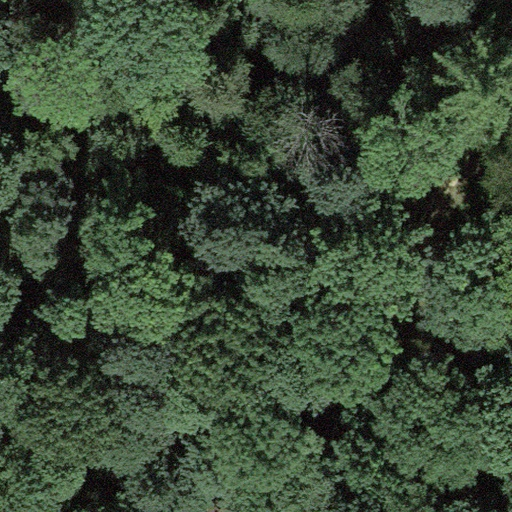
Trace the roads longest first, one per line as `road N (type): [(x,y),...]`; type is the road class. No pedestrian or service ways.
road 1 (track): [(242,511),(511,19)]
road 2 (track): [(511,273),(328,363)]
